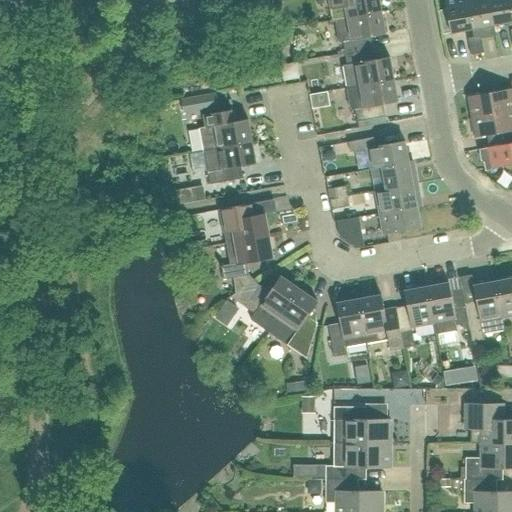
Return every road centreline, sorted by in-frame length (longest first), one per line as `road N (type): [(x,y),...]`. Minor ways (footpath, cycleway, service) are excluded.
road 1 (residential): [(511,218),(482,245),(348,269),(326,258),(277,89)]
road 2 (unclassified): [(511,218),(446,161),(431,84)]
